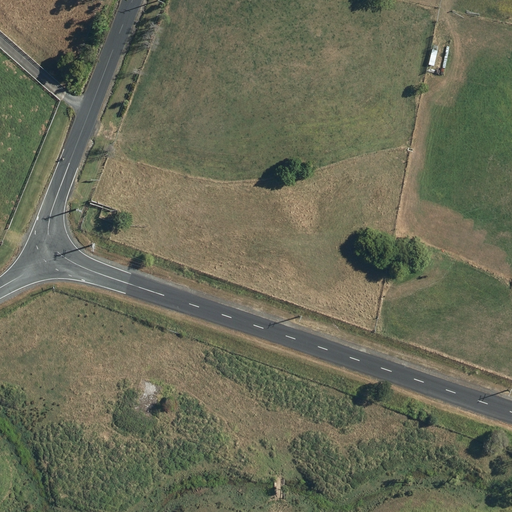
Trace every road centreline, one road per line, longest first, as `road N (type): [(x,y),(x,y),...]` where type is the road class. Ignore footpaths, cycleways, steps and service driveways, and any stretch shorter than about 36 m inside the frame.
road 1 (residential): [(511,414),(78,266),(53,250)]
road 2 (unclassified): [(53,250),(52,208),(133,0)]
